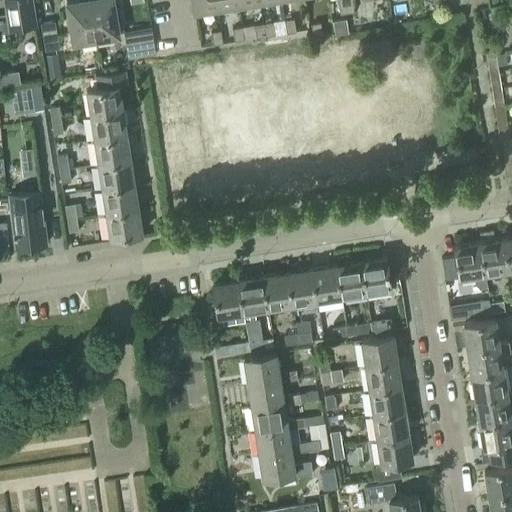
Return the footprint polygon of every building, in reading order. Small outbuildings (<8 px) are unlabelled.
[(36,24),(32,0),(4,0),(9,28),(36,24)] [(72,42),(96,38),(90,0),(68,0),(66,0),(72,42)] [(90,0),(96,38),(120,35),(114,0),(90,0)] [(192,0),(194,10),(216,7),(214,0),(192,0)] [(352,0),(337,0),(339,13),(354,11),(352,0)] [(294,17),(284,18),(286,32),(296,30),(294,17)] [(45,50),(59,47),(55,20),(40,22),(45,50)] [(272,21),(262,22),(264,35),(274,33),(272,21)] [(322,34),(320,21),(310,22),(312,35),(322,34)] [(262,22),(254,24),(256,37),(264,35),(262,22)] [(155,53),(155,52),(151,26),(123,30),(128,58),(155,53)] [(241,26),(232,27),(234,40),(243,39),(241,26)] [(222,42),(220,29),(211,30),(212,43),(222,42)] [(486,53),(495,52),(493,36),(483,38),(486,53)] [(276,61),(339,51),(338,41),(275,51),(276,61)] [(267,52),(242,56),(243,60),(245,73),(269,68),(267,52)] [(489,71),(498,69),(495,52),(486,53),(489,71)] [(219,63),(220,73),(236,70),(235,60),(219,63)] [(48,79),(61,76),(60,65),(46,67),(48,79)] [(99,86),(87,88),(91,113),(123,109),(119,84),(126,82),(124,69),(111,72),(97,74),(99,86)] [(491,88),(500,86),(498,69),(489,71),(491,88)] [(17,71),(0,73),(0,76),(1,85),(19,82),(17,71)] [(208,189),(256,181),(257,187),(262,188),(267,189),(277,189),(281,188),(285,187),(290,185),(294,182),(297,180),(296,175),(343,167),(328,75),(294,81),(294,79),(282,81),(283,87),(240,94),(239,88),(228,90),(228,91),(193,96),(208,189)] [(30,84),(34,109),(44,108),(40,82),(30,84)] [(34,109),(30,84),(10,87),(13,106),(14,113),(34,109)] [(494,105),(503,103),(500,86),(491,88),(494,105)] [(0,108),(13,106),(10,87),(0,88),(0,108)] [(497,122),(506,120),(503,103),(494,105),(497,122)] [(51,120),(61,118),(59,105),(49,106),(51,120)] [(123,109),(91,113),(91,114),(95,139),(126,134),(123,109)] [(61,118),(51,120),(53,133),(63,132),(61,118)] [(500,139),(509,138),(506,120),(497,122),(500,139)] [(126,134),(95,139),(98,162),(130,157),(126,134)] [(502,156),(511,154),(509,138),(500,139),(502,156)] [(59,169),(68,167),(66,154),(56,155),(59,169)] [(505,174),(511,172),(511,157),(511,154),(502,156),(505,174)] [(130,157),(98,162),(102,188),(134,183),(130,157)] [(68,167),(59,169),(61,182),(71,180),(68,167)] [(134,183),(102,188),(106,212),(106,213),(138,207),(134,183)] [(40,189),(9,193),(8,193),(14,247),(47,243),(40,189)] [(66,218),(76,216),(74,203),(64,204),(66,218)] [(138,207),(106,213),(110,237),(142,232),(138,207)] [(66,218),(69,231),(78,229),(76,216),(66,218)] [(0,258),(9,258),(5,221),(0,221),(0,258)] [(485,272),(509,268),(504,236),(480,240),(485,272)] [(487,284),(485,272),(480,240),(454,244),(459,276),(474,274),(476,286),(487,284)] [(361,259),(366,291),(391,287),(386,255),(361,259)] [(341,295),(366,291),(361,259),(336,263),(341,295)] [(316,299),(341,295),(336,263),(311,267),(316,299)] [(292,303),(316,299),(311,267),(287,271),(292,303)] [(267,307),(292,303),(287,271),(262,275),(267,307)] [(243,310),(267,307),(262,275),(237,278),(243,310)] [(222,314),(243,310),(237,278),(212,282),(216,302),(207,304),(211,326),(223,324),(222,314)] [(489,297),(474,300),(477,314),(491,312),(489,302),(489,297)] [(491,312),(504,309),(503,300),(489,302),(491,312)] [(390,316),(369,320),(369,321),(371,331),(392,327),(390,316)] [(467,347),(498,341),(494,317),(463,322),(467,347)] [(346,324),(348,334),(361,332),(359,322),(346,324)] [(334,337),(348,334),(346,324),(332,326),(334,337)] [(298,342),(312,340),(310,330),(297,332),(298,342)] [(285,344),(298,342),(297,332),(283,334),(285,344)] [(365,363),(397,358),(393,333),(361,338),(365,363)] [(248,340),(250,350),(263,347),(261,338),(248,340)] [(215,356),(250,350),(248,340),(214,346),(215,356)] [(503,366),(500,352),(510,350),(508,340),(498,342),(498,341),(467,347),(471,371),(503,366)] [(276,351),(243,357),(247,381),(280,377),(281,380),(297,378),(295,368),(279,371),(276,352),(276,351)] [(320,370),(330,369),(328,355),(318,357),(320,370)] [(401,382),(397,358),(365,363),(369,387),(401,382)] [(507,391),(503,366),(471,371),(475,395),(507,391)] [(330,369),(320,370),(322,383),(332,382),(330,369)] [(280,377),(247,381),(251,405),(284,399),(285,404),(301,402),(299,392),(283,395),(281,380),(280,377)] [(373,411),(404,406),(401,382),(369,387),(373,411)] [(511,414),(511,389),(507,391),(475,395),(479,420),(511,414)] [(333,393),(324,394),(326,408),(336,407),(333,393)] [(284,399),(251,405),(255,428),(288,423),(288,428),(304,425),(303,416),(287,418),(285,404),(284,399)] [(408,432),(404,406),(373,411),(377,437),(408,432)] [(52,413),(44,415),(46,425),(54,424),(52,413)] [(511,453),(511,414),(479,420),(483,446),(492,445),(494,457),(511,453)] [(288,423),(255,428),(259,452),(291,447),(292,452),(320,447),(318,438),(310,439),(307,440),(291,442),(288,428),(288,423)] [(331,441),(341,440),(339,429),(329,431),(331,441)] [(399,459),(413,457),(408,432),(377,437),(381,462),(375,463),(378,479),(401,475),(399,459)] [(341,440),(331,441),(333,458),(344,456),(341,440)] [(291,447),(259,452),(262,477),(295,472),(296,475),(312,472),(310,459),(294,462),(292,452),(291,447)] [(488,495),(511,490),(511,465),(484,470),(488,495)] [(333,466),(319,468),(322,489),(325,488),(327,488),(337,486),(333,466)] [(394,481),(366,485),(368,502),(388,499),(390,511),(420,511),(417,494),(397,497),(394,481)] [(511,511),(511,490),(488,495),(490,511),(511,511)] [(303,511),(318,511),(317,500),(302,503),(303,511)] [(289,505),(290,511),(303,511),(302,503),(289,505)]
